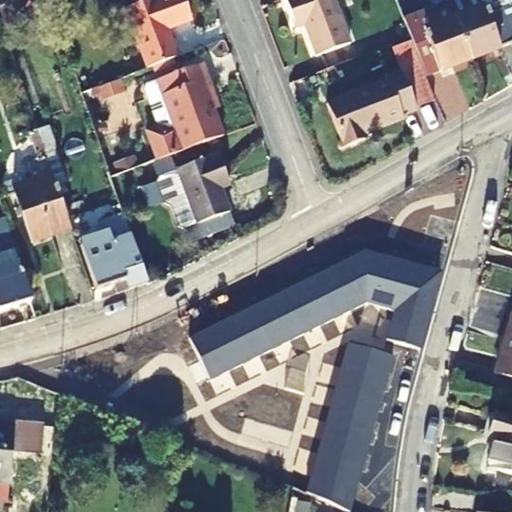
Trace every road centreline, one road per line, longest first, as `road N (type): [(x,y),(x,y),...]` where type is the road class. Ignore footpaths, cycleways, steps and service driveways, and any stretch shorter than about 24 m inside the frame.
road 1 (residential): [(412,511),(497,127)]
road 2 (residential): [(0,362),(115,326),(315,229)]
road 3 (residential): [(315,229),(234,0)]
road 4 (residential): [(315,229),(497,127)]
